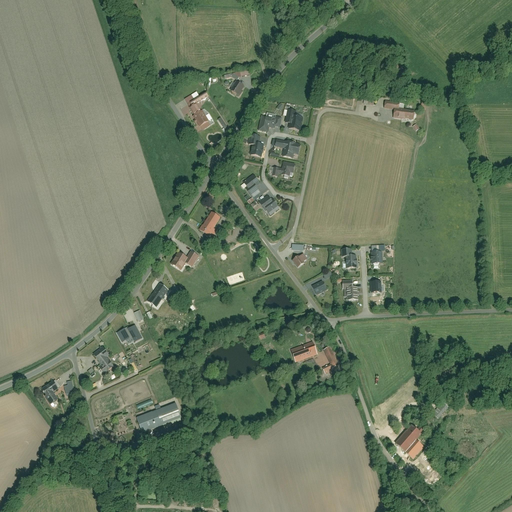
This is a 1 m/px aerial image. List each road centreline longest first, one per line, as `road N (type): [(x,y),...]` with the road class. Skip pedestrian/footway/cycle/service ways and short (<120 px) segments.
road 1 (residential): [(71,351),(131,296),(214,167)]
road 2 (residential): [(214,167),(282,66),(355,0)]
road 3 (residential): [(428,511),(380,444),(328,324)]
road 4 (residential): [(214,167),(177,115),(130,0)]
road 5 (unclassified): [(71,351),(113,511)]
road 6 (residential): [(365,317),(511,310)]
road 7 (residential): [(300,203),(270,188),(264,166),(276,134),(313,141)]
